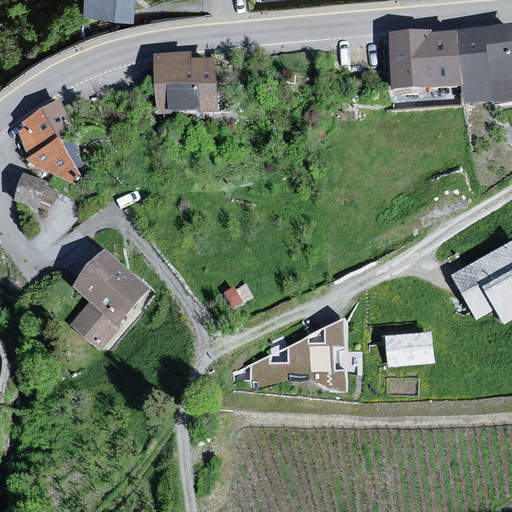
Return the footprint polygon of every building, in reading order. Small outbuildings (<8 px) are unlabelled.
[(84,0),(84,11),(128,15),(129,0),(84,0)] [(431,38),(386,40),(391,100),(462,95),(464,108),(484,106),(481,84),(493,86),(511,83),(511,35),(432,43),(431,38)] [(190,58),(158,59),(159,111),(216,110),(215,64),(190,65),(190,58)] [(60,107),(19,132),(33,162),(77,184),(82,180),(58,139),(74,130),(60,107)] [(26,177),(18,201),(50,210),(58,191),(47,188),(48,184),(26,177)] [(511,251),(454,285),(481,326),(497,316),(507,332),(511,329),(511,251)] [(105,355),(150,296),(104,260),(72,300),(87,312),(72,331),(105,355)] [(310,337),(332,327),(324,310),(303,319),(310,337)] [(350,322),(253,369),(252,392),(349,393),(350,322)] [(429,362),(429,343),(370,345),(370,364),(429,362)]
